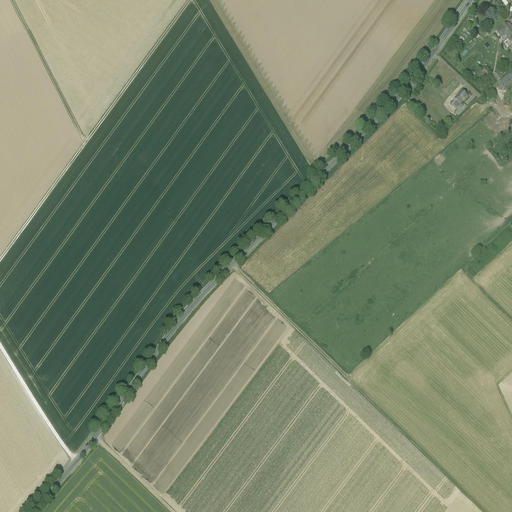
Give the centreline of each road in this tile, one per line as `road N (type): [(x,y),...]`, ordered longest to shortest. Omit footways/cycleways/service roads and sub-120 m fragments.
road 1 (secondary): [(469,0),(405,91),(187,307),(33,511)]
road 2 (track): [(189,0),(0,261)]
road 3 (track): [(11,0),(84,144)]
road 4 (track): [(73,464),(0,348)]
